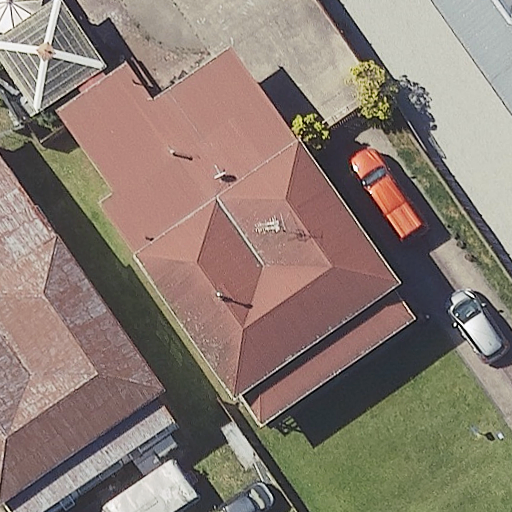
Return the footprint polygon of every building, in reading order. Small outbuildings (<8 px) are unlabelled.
[(511,0),(430,0),(511,118),(511,0)] [(301,148),(234,50),(72,161),(139,258),(301,148)] [(404,297),(301,147),(301,148),(139,258),(242,408),(404,297)] [(59,246),(0,159),(0,286),(59,246)] [(6,511),(167,403),(59,246),(0,286),(0,511),(6,511)]
